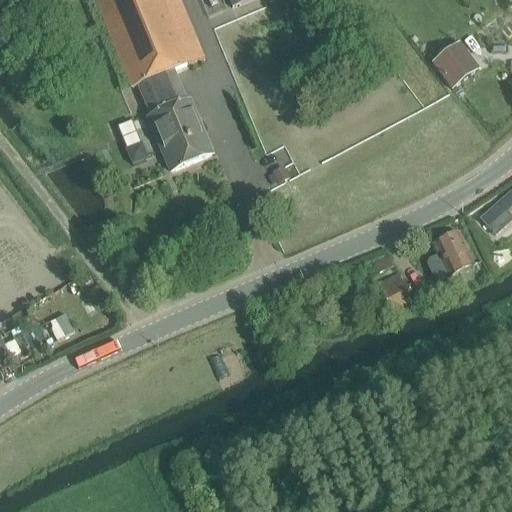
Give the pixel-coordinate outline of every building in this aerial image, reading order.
[(174,176),(214,158),(190,105),(186,106),(173,74),(203,62),(177,0),(96,0),(95,1),(132,91),(139,89),(152,121),(149,122),(174,176)] [(227,0),(232,11),(258,0),(227,0)] [(459,47),(433,68),(452,93),(478,73),(459,47)] [(132,168),(148,161),(141,145),(125,152),(132,168)] [(277,185),(278,187),(280,186),(290,181),(283,169),(275,173),(272,175),(273,177),(268,180),(272,188),(277,185)] [(498,206),(480,222),(495,239),(503,232),(499,228),(509,218),(498,206)] [(448,285),(450,280),(473,269),(458,236),(434,247),(439,259),(430,263),(428,268),(437,286),(441,288),(448,285)] [(371,265),(376,276),(391,269),(386,258),(371,265)] [(403,284),(402,284),(398,276),(377,286),(381,294),(380,294),(390,314),(413,303),(403,284)]
